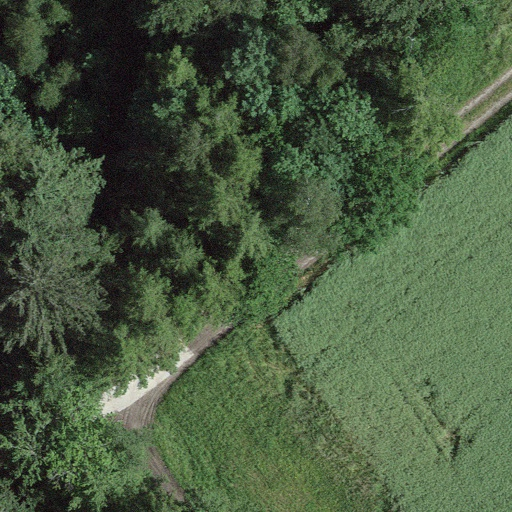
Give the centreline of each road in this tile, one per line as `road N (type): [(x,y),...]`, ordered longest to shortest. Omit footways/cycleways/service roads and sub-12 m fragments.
road 1 (track): [(130,398),(511,84)]
road 2 (track): [(130,398),(203,511)]
